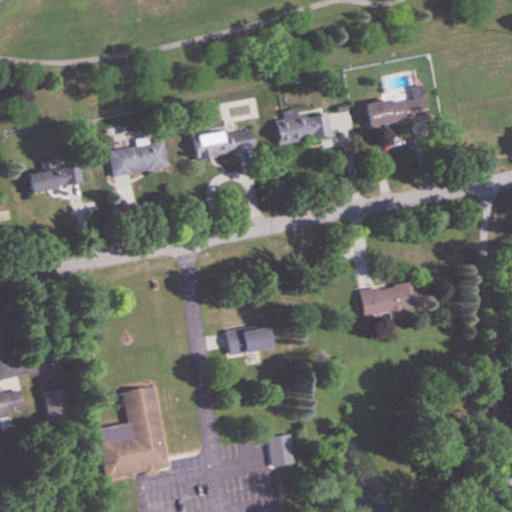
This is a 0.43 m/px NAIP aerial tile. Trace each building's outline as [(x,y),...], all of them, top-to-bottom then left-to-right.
[(368,127),(427,119),(423,86),(402,89),(403,98),(365,103),(368,127)] [(278,146),(333,137),(329,114),(299,119),(297,110),(282,113),(283,120),(274,121),(278,146)] [(193,138),(196,160),(255,151),(251,129),(193,138)] [(108,151),(111,177),(167,170),(164,145),(108,151)] [(82,185),(79,166),(28,175),(32,193),(82,185)] [(363,316),(389,313),(389,317),(422,312),(417,281),(359,290),(363,316)] [(271,350),(268,327),(225,332),(228,355),(271,350)] [(155,388),(122,392),(128,437),(99,440),(104,481),(166,473),(155,388)] [(44,392),(48,425),(70,422),(66,389),(44,392)] [(0,418),(23,414),(19,390),(0,393),(0,418)] [(270,468),(293,465),(290,435),(267,438),(270,468)]
